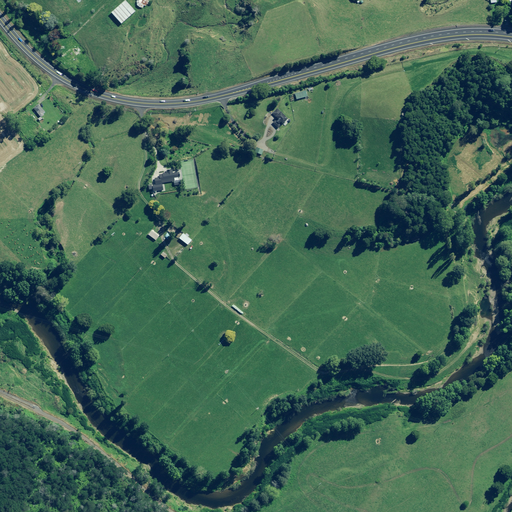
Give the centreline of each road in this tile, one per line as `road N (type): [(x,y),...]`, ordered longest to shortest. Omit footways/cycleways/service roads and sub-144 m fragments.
road 1 (track): [(465,271),(465,314),(451,343),(429,362),(322,372),(177,264),(139,188),(141,103)]
road 2 (trunk): [(511,37),(439,38),(162,104),(124,101),(72,82),(23,46),(0,17)]
